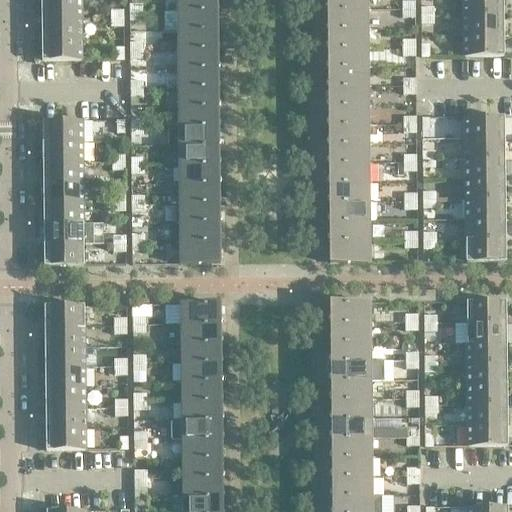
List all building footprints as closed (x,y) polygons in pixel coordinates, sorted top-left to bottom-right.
[(80,20),(80,0),(75,0),(41,0),(41,21),(80,20)] [(216,13),(215,0),(177,0),(177,13),(216,13)] [(366,12),(365,0),(327,0),(328,12),(366,12)] [(503,16),(502,0),(463,0),(463,17),(503,16)] [(414,11),(414,3),(401,3),(401,11),(414,11)] [(142,14),(142,6),(128,6),(128,14),(142,14)] [(433,17),(433,9),(420,9),(420,17),(433,17)] [(415,19),(414,11),(401,11),(401,20),(415,19)] [(123,20),(123,12),(110,12),(110,20),(123,20)] [(366,31),(366,12),(328,12),(328,31),(366,31)] [(216,32),(216,13),(177,13),(177,33),(216,32)] [(142,22),(142,14),(128,14),(129,22),(142,22)] [(503,37),(503,16),(463,17),(463,37),(503,37)] [(433,25),(433,17),(420,17),(420,25),(433,25)] [(80,41),(80,20),(41,21),(41,41),(80,41)] [(123,28),(123,20),(110,20),(110,28),(123,28)] [(366,50),(366,31),(328,31),(328,50),(366,50)] [(216,51),(216,32),(177,33),(178,52),(216,51)] [(503,58),(503,37),(463,37),(464,59),(503,58)] [(81,62),(80,41),(41,41),(41,63),(81,62)] [(415,50),(415,41),(401,41),(402,50),(415,50)] [(142,52),(142,44),(129,44),(129,52),(142,52)] [(429,59),(429,46),(420,46),(420,59),(429,59)] [(123,62),(123,49),(115,49),(115,62),(123,62)] [(367,69),(366,50),(328,50),(328,70),(367,69)] [(415,58),(415,50),(402,50),(402,58),(415,58)] [(216,71),(216,51),(178,52),(178,71),(216,71)] [(142,60),(142,52),(129,52),(129,61),(142,60)] [(367,88),(367,69),(328,70),(328,89),(367,88)] [(216,90),(216,71),(178,71),(178,90),(216,90)] [(415,88),(415,80),(402,80),(402,88),(415,88)] [(142,91),(142,82),(129,83),(129,91),(142,91)] [(367,108),(367,88),(328,89),(328,108),(367,108)] [(415,96),(415,88),(402,88),(402,96),(415,96)] [(217,109),(216,90),(178,90),(178,109),(217,109)] [(143,99),(142,91),(129,91),(127,94),(129,99),(143,99)] [(367,127),(367,108),(328,108),(329,127),(367,127)] [(217,128),(217,109),(178,109),(178,129),(217,128)] [(415,126),(415,118),(402,118),(402,127),(415,126)] [(429,133),(429,119),(421,119),(421,133),(429,133)] [(504,140),(503,119),(464,119),(464,140),(504,140)] [(143,129),(143,121),(130,121),(130,129),(143,129)] [(82,144),(81,122),(42,123),(42,144),(82,144)] [(124,135),(124,122),(116,122),(116,135),(124,135)] [(416,135),(415,126),(402,127),(402,135),(416,135)] [(367,146),(367,127),(329,127),(329,146),(367,146)] [(217,147),(217,128),(178,129),(179,148),(217,147)] [(143,137),(143,129),(130,129),(130,137),(143,137)] [(504,160),(504,140),(464,140),(465,161),(504,160)] [(82,164),(82,144),(42,144),(42,165),(82,164)] [(367,165),(367,146),(329,146),(329,166),(367,165)] [(217,167),(217,147),(179,148),(179,167),(217,167)] [(435,161),(435,153),(421,153),(421,161),(435,161)] [(124,164),(124,156),(111,156),(111,164),(124,164)] [(416,165),(416,157),(403,157),(403,165),(416,165)] [(143,167),(143,159),(130,159),(130,168),(143,167)] [(504,181),(504,160),(465,161),(465,181),(504,181)] [(435,169),(435,161),(421,161),(421,169),(435,169)] [(82,185),(82,164),(42,165),(43,185),(82,185)] [(124,172),(124,164),(111,164),(111,172),(124,172)] [(368,184),(367,165),(329,166),(329,185),(368,184)] [(416,173),(416,165),(403,165),(403,173),(416,173)] [(143,176),(143,167),(130,168),(130,176),(143,176)] [(217,186),(217,167),(179,167),(179,186),(217,186)] [(504,201),(504,181),(465,181),(465,202),(504,201)] [(368,204),(368,184),(329,185),(329,204),(368,204)] [(82,205),(82,185),(43,185),(43,205),(82,205)] [(218,205),(217,186),(179,186),(179,205),(218,205)] [(435,202),(435,194),(422,194),(422,202),(435,202)] [(416,203),(416,195),(403,195),(403,203),(416,203)] [(125,205),(125,197),(111,197),(111,205),(125,205)] [(144,206),(144,198),(130,198),(130,206),(144,206)] [(504,222),(504,201),(465,202),(465,222),(504,222)] [(435,210),(435,202),(422,202),(422,210),(435,210)] [(416,211),(416,203),(403,203),(403,211),(416,211)] [(368,223),(368,204),(329,204),(330,223),(368,223)] [(82,226),(82,205),(43,205),(43,226),(82,226)] [(125,213),(125,205),(111,205),(112,213),(125,213)] [(218,224),(218,205),(179,205),(179,225),(218,224)] [(144,214),(144,206),(130,206),(130,214),(144,214)] [(505,242),(504,222),(465,222),(465,242),(505,242)] [(368,242),(368,223),(330,223),(330,242),(368,242)] [(218,243),(218,224),(179,225),(180,244),(218,243)] [(83,246),(82,226),(43,226),(43,246),(83,246)] [(417,242),(416,233),(403,234),(403,242),(417,242)] [(435,243),(435,234),(422,235),(422,243),(435,243)] [(144,244),(144,236),(131,236),(131,244),(144,244)] [(125,246),(125,237),(112,237),(112,246),(125,246)] [(368,265),(368,242),(330,242),(330,265),(368,265)] [(417,250),(417,242),(403,242),(403,250),(417,250)] [(505,263),(505,242),(465,242),(465,264),(505,263)] [(218,266),(218,243),(180,244),(180,266),(218,266)] [(435,251),(435,243),(422,243),(422,251),(435,251)] [(144,252),(144,244),(131,244),(131,253),(144,252)] [(83,267),(83,246),(43,246),(43,268),(83,267)] [(125,254),(125,246),(112,246),(112,254),(125,254)] [(505,325),(505,303),(466,304),(466,325),(505,325)] [(369,325),(369,305),(330,305),(330,325),(369,325)] [(219,326),(219,306),(180,306),(180,326),(219,326)] [(83,328),(83,307),(44,307),(44,329),(83,328)] [(417,324),(417,316),(404,316),(404,324),(417,324)] [(436,325),(436,317),(423,317),(423,325),(436,325)] [(145,327),(145,318),(131,319),(132,327),(145,327)] [(126,328),(126,320),(113,320),(113,328),(126,328)] [(417,332),(417,324),(404,324),(404,333),(417,332)] [(369,344),(369,325),(330,325),(331,344),(369,344)] [(436,334),(436,325),(423,325),(423,334),(436,334)] [(506,345),(505,325),(466,325),(466,345),(506,345)] [(219,345),(219,326),(180,326),(181,345),(219,345)] [(145,335),(145,327),(132,327),(132,335),(145,335)] [(84,349),(83,328),(44,329),(44,349),(84,349)] [(126,336),(126,328),(113,328),(113,336),(126,336)] [(369,363),(369,344),(331,344),(331,363),(369,363)] [(219,364),(219,345),(181,345),(181,365),(219,364)] [(506,366),(506,345),(466,345),(466,366),(506,366)] [(84,369),(84,349),(44,349),(44,370),(84,369)] [(418,363),(418,354),(404,355),(404,363),(418,363)] [(145,365),(145,357),(132,357),(132,365),(145,365)] [(437,366),(436,358),(423,358),(423,366),(437,366)] [(127,369),(127,361),(113,361),(113,369),(127,369)] [(369,382),(369,363),(331,363),(331,383),(369,382)] [(418,371),(418,363),(404,363),(405,371),(418,371)] [(219,383),(219,364),(181,365),(181,384),(219,383)] [(145,373),(145,365),(132,365),(132,373),(145,373)] [(437,374),(437,366),(423,366),(423,374),(437,374)] [(506,386),(506,366),(466,366),(467,386),(506,386)] [(84,390),(84,369),(44,370),(45,390),(84,390)] [(127,377),(127,369),(113,369),(113,377),(127,377)] [(370,401),(369,382),(331,383),(331,402),(370,401)] [(220,403),(219,383),(181,384),(181,403),(220,403)] [(506,406),(506,386),(467,386),(467,407),(506,406)] [(84,410),(84,390),(45,390),(45,410),(84,410)] [(418,401),(418,393),(405,393),(405,401),(418,401)] [(146,403),(146,395),(132,395),(132,403),(146,403)] [(437,407),(437,399),(424,399),(424,407),(437,407)] [(127,410),(127,401),(114,402),(114,410),(127,410)] [(370,421),(370,401),(331,402),(331,421),(370,421)] [(418,409),(418,401),(405,401),(405,409),(418,409)] [(146,412),(146,403),(132,403),(132,412),(146,412)] [(220,422),(220,403),(181,403),(181,422),(220,422)] [(506,427),(506,406),(467,407),(467,427),(506,427)] [(437,415),(437,407),(424,407),(424,415),(437,415)] [(84,431),(84,410),(45,410),(45,431),(84,431)] [(127,418),(127,410),(114,410),(114,418),(127,418)] [(370,440),(370,421),(331,421),(332,440),(370,440)] [(220,441),(220,422),(181,422),(182,441),(220,441)] [(506,448),(506,427),(467,427),(467,449),(506,448)] [(85,452),(84,431),(45,431),(45,452),(85,452)] [(418,439),(418,431),(405,431),(405,440),(418,439)] [(146,442),(146,434),(133,434),(133,442),(146,442)] [(432,449),(432,436),(424,436),(424,449),(432,449)] [(127,451),(127,438),(119,438),(119,452),(127,451)] [(418,448),(418,439),(405,440),(405,448),(418,448)] [(370,459),(370,440),(332,440),(332,459),(370,459)] [(220,460),(220,441),(182,441),(182,461),(220,460)] [(146,450),(146,442),(133,442),(133,450),(146,450)] [(370,478),(370,459),(332,459),(332,479),(370,478)] [(220,479),(220,460),(182,461),(182,480),(220,479)] [(419,478),(419,470),(405,470),(406,478),(419,478)] [(146,480),(146,472),(133,472),(133,480),(146,480)] [(371,497),(370,478),(332,479),(332,498),(371,497)] [(419,486),(419,478),(406,478),(406,486),(419,486)] [(221,499),(220,479),(182,480),(182,499),(221,499)] [(146,488),(146,480),(133,480),(133,489),(146,488)] [(370,511),(371,497),(332,498),(332,511),(370,511)] [(220,511),(221,499),(182,499),(182,511),(220,511)]
